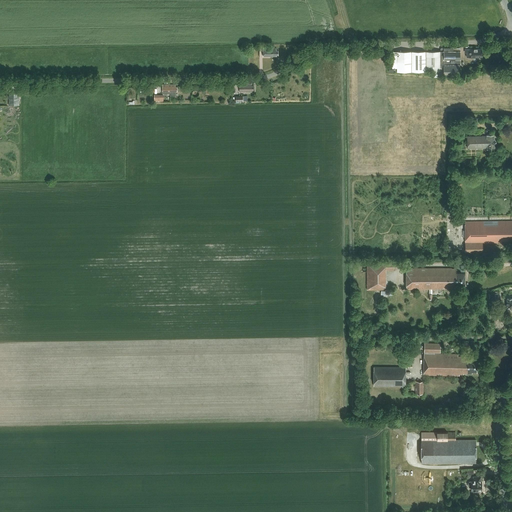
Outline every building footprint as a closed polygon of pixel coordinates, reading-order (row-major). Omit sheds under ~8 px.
[(268,45),(263,45),(263,48),(263,57),(276,56),(276,55),(278,55),(278,50),(276,50),(276,48),(268,48),(268,45)] [(444,75),(460,75),(460,70),(460,51),(460,48),(444,48),(441,48),(440,49),(440,51),(392,51),(392,68),(397,68),(397,71),(434,71),(434,76),(444,76),(444,75)] [(466,58),(482,57),(482,49),(465,49),(465,53),(466,53),(466,58)] [(163,85),(162,93),(170,93),(170,96),(175,96),(175,91),(177,91),(177,87),(176,87),(176,85),(163,85)] [(494,139),(494,135),(487,135),(487,136),(467,137),(467,148),(487,147),(487,149),(494,149),(494,146),(494,145),(495,145),(496,143),(496,141),(494,139)] [(511,221),(465,222),(465,252),(483,252),(483,243),(502,243),(502,241),(511,240),(511,221)] [(365,309),(365,316),(373,316),(373,310),(375,310),(375,289),(385,289),(385,270),(394,270),(394,269),(398,269),(397,261),(367,262),(367,290),(364,290),(364,309),(365,309)] [(464,285),(465,273),(457,273),(457,269),(452,269),(452,268),(406,268),(406,289),(429,289),(429,299),(432,299),(432,289),(444,289),(444,288),(456,288),(456,284),(464,285)] [(472,371),(477,372),(477,359),(468,359),(468,356),(458,356),(458,354),(440,354),(440,343),(424,343),(423,375),(459,376),(459,374),(464,374),(464,373),(472,373),(472,371)] [(406,386),(406,367),(374,367),(374,386),(406,386)] [(423,394),(423,382),(416,381),(415,394),(423,394)] [(457,463),(476,463),(476,440),(456,440),(455,432),(421,432),(421,440),(421,463),(457,463)] [(473,490),(482,490),(482,481),(481,481),(481,476),(473,476),(473,481),(468,481),(468,485),(471,485),(471,490),(473,490)]
